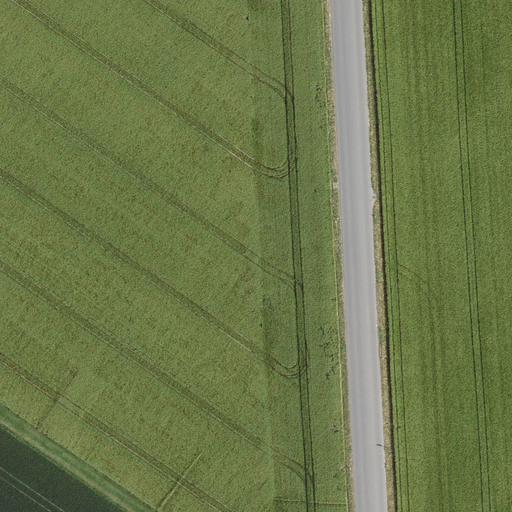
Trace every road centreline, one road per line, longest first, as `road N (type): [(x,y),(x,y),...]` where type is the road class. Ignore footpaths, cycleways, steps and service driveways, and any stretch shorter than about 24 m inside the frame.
road 1 (tertiary): [(346,0),(374,511)]
road 2 (motorway): [(511,492),(0,472)]
